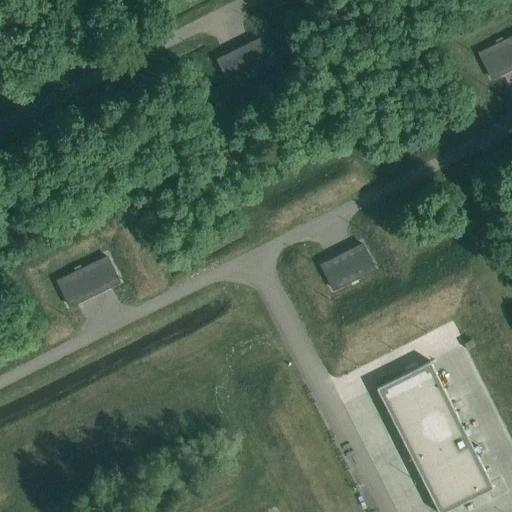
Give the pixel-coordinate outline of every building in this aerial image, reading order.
[(492,78),(509,70),(511,68),(511,36),(480,53),(492,78)] [(272,63),(259,38),(218,59),(230,84),(272,63)] [(375,269),(363,244),(321,264),(334,289),(375,269)] [(70,306),(86,298),(119,282),(107,256),(58,280),(70,306)] [(430,361),(415,368),(377,387),(439,511),(444,511),(494,487),(430,361)]
